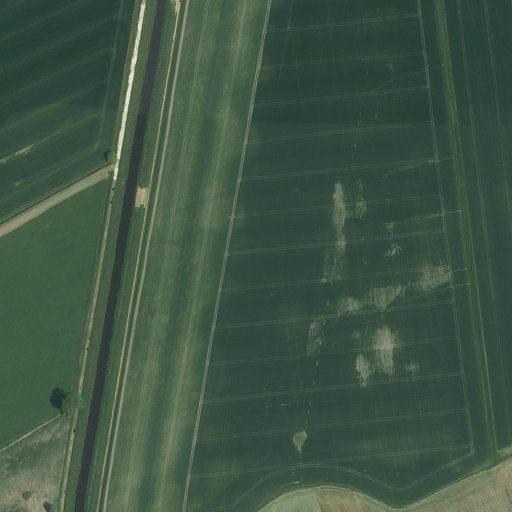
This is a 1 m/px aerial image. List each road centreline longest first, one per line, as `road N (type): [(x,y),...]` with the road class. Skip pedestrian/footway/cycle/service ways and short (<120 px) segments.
road 1 (track): [(61,511),(146,0)]
road 2 (track): [(117,164),(0,225)]
